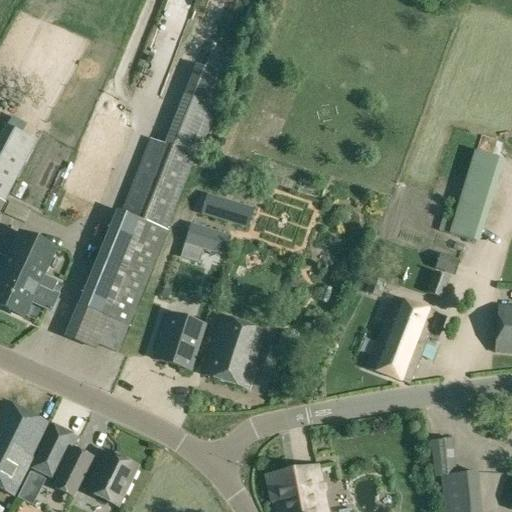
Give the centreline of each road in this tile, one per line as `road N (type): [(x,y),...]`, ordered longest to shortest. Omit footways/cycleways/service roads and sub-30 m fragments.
road 1 (unclassified): [(212,467),(263,425),(511,383)]
road 2 (unclassified): [(212,467),(159,429),(0,357)]
